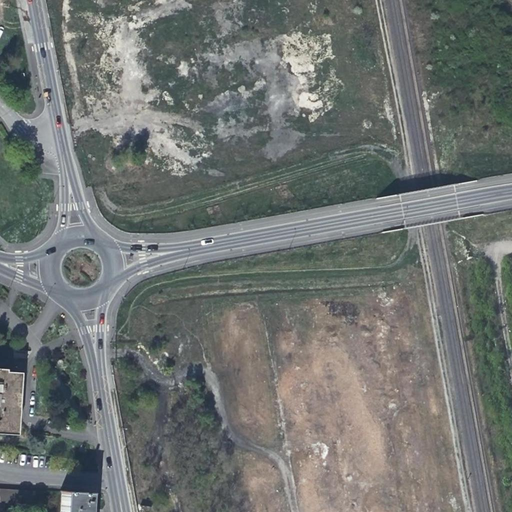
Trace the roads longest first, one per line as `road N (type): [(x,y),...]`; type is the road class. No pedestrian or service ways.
road 1 (secondary): [(171,253),(511,193)]
road 2 (unknown): [(106,441),(27,423),(23,348),(46,342)]
road 3 (secondary): [(93,337),(111,480)]
road 4 (residential): [(27,0),(59,135)]
